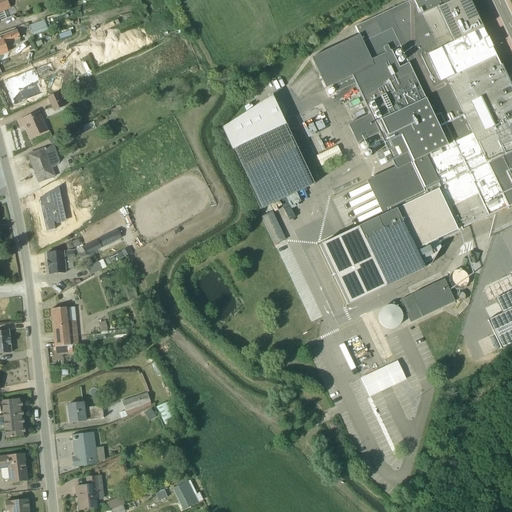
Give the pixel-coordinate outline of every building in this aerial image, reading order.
[(5,0),(0,0),(0,22),(6,20),(3,13),(10,10),(5,0)] [(358,36),(310,59),(328,97),(354,85),(369,115),(347,126),(356,144),(378,134),(388,157),(378,162),(380,167),(391,162),(394,168),(365,182),(381,216),(319,246),(347,305),(430,266),(439,250),(436,243),(458,233),(457,231),(511,205),(511,91),(500,67),(499,67),(467,0),(411,0),(412,1),(354,28),(358,36)] [(28,26),(31,37),(47,31),(43,21),(28,26)] [(69,31),(58,35),(59,40),(71,36),(69,31)] [(0,56),(7,54),(6,50),(21,45),(16,32),(0,37),(0,56)] [(65,91),(47,98),(52,112),(64,108),(61,101),(68,98),(65,91)] [(271,97),(220,129),(259,211),(313,185),(271,97)] [(33,112),(30,106),(15,114),(18,120),(33,112)] [(21,133),(27,132),(30,141),(47,135),(39,115),(18,122),(21,133)] [(93,123),(82,127),(84,133),(95,128),(93,123)] [(53,147),(28,156),(38,183),(54,178),(51,169),(54,168),(58,162),(53,147)] [(336,147),(315,157),(320,168),(341,158),(336,147)] [(59,188),(38,200),(45,232),(54,230),(53,224),(65,222),(59,188)] [(73,251),(45,254),(47,276),(65,274),(65,270),(72,270),(72,263),(81,262),(81,258),(85,257),(121,239),(116,230),(73,251)] [(78,239),(71,242),(74,249),(81,246),(78,239)] [(128,248),(114,255),(116,261),(131,253),(128,248)] [(113,257),(104,261),(106,266),(115,263),(113,257)] [(102,260),(85,268),(90,277),(105,268),(102,260)] [(460,267),(448,278),(457,287),(468,275),(460,267)] [(124,271),(117,273),(122,288),(124,287),(129,302),(134,300),(124,271)] [(441,275),(398,296),(400,300),(443,279),(441,275)] [(443,280),(399,301),(410,323),(453,303),(443,280)] [(501,314),(487,321),(500,350),(511,344),(511,291),(494,300),(501,314)] [(399,321),(398,305),(379,306),(380,323),(399,321)] [(74,308),(50,310),(55,355),(72,353),(71,346),(78,345),(74,308)] [(107,332),(104,322),(98,324),(102,335),(107,334),(107,332)] [(107,332),(107,334),(107,339),(125,338),(125,331),(107,332)] [(0,332),(0,354),(10,354),(8,332),(0,332)] [(396,362),(360,379),(369,398),(405,381),(396,362)] [(124,412),(118,414),(120,420),(150,406),(146,394),(121,402),(124,412)] [(5,438),(24,436),(20,401),(1,403),(3,426),(0,426),(0,429),(3,429),(5,438)] [(168,402),(156,407),(164,426),(167,425),(168,428),(174,426),(173,422),(176,421),(168,402)] [(83,404),(67,406),(69,424),(102,419),(101,406),(83,409),(83,404)] [(150,409),(143,414),(148,422),(155,417),(150,409)] [(93,434),(71,437),(73,437),(73,439),(76,458),(72,458),(73,468),(97,465),(97,463),(104,462),(102,448),(95,449),(93,434)] [(23,455),(0,457),(0,471),(1,478),(3,480),(8,480),(8,484),(27,482),(23,455)] [(91,511),(98,511),(97,497),(100,497),(98,481),(87,482),(87,488),(76,489),(78,511),(91,511)] [(107,502),(111,511),(123,511),(126,511),(121,496),(107,502)] [(28,511),(27,501),(4,503),(4,511),(5,511),(9,511),(28,511)]
